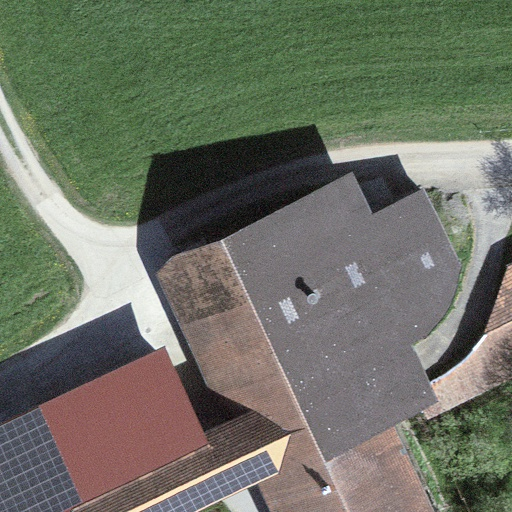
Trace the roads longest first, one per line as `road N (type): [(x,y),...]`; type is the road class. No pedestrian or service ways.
road 1 (track): [(0,114),(43,200),(113,257)]
road 2 (track): [(113,257),(113,298),(90,332),(0,382)]
